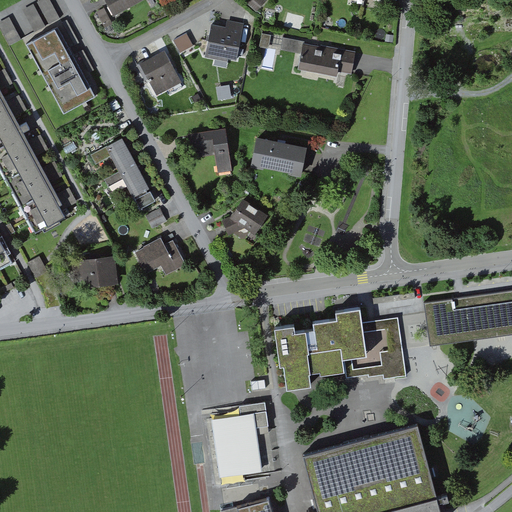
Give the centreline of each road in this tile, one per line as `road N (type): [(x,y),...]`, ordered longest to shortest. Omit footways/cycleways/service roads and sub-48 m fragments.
road 1 (residential): [(393,274),(412,0)]
road 2 (residential): [(230,297),(105,62)]
road 3 (residential): [(0,332),(230,297)]
road 4 (residential): [(230,297),(393,274)]
road 5 (residential): [(105,62),(214,0)]
road 6 (residential): [(393,274),(511,257)]
